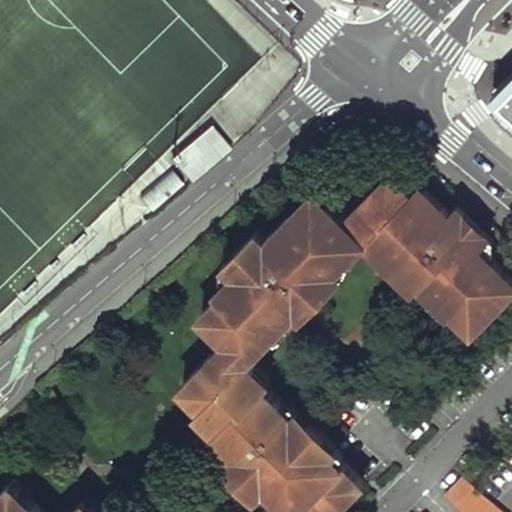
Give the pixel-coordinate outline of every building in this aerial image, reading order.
[(511,97),(505,91),(511,84),(511,70),(497,86),(511,101),(511,97)] [(209,123),(171,155),(191,179),(229,146),(209,123)] [(290,511),(331,511),(363,482),(326,444),(326,432),(313,418),(318,413),(308,403),(300,395),(288,407),(266,384),(270,379),(249,357),(271,335),(277,341),(298,320),(304,326),(315,316),(323,307),(317,300),(352,266),(347,261),(367,242),(402,277),(396,283),(404,291),(413,300),(426,287),(451,313),(454,310),(472,328),(511,289),(511,279),(492,258),(491,232),(460,200),(450,210),(422,181),(412,190),(392,169),(342,217),(314,189),(294,209),(292,206),(265,233),(257,226),(221,261),(225,287),(220,293),(222,295),(203,314),(227,339),(182,383),(201,403),(196,408),(207,419),(201,425),(230,455),(223,462),(256,496),(266,486),(290,511)] [(144,192),(150,203),(183,184),(177,173),(144,192)] [(0,511),(104,511),(88,495),(70,511),(52,511),(15,475),(0,490),(0,511)] [(507,511),(465,476),(446,495),(462,511),(507,511)]
